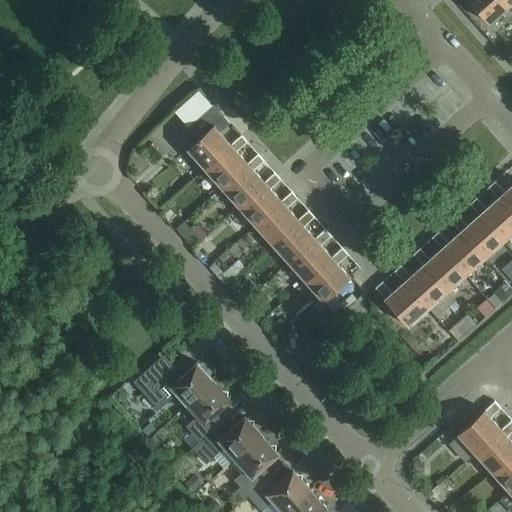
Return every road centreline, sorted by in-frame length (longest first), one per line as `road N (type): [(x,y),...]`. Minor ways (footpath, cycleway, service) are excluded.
road 1 (residential): [(490,97),(349,220),(303,167),(444,45)]
road 2 (residential): [(367,466),(92,161)]
road 3 (residential): [(92,161),(228,0)]
road 4 (residential): [(367,466),(486,360)]
road 5 (unclassified): [(0,274),(92,161)]
